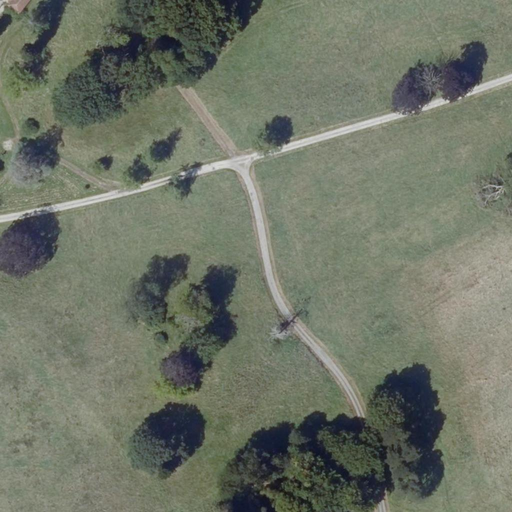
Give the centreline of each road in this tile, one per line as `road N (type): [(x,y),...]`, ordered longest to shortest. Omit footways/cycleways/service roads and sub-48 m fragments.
road 1 (unclassified): [(234,161),(272,295),(357,415),(378,511)]
road 2 (unclassified): [(511,77),(234,161)]
road 3 (unclassified): [(125,191),(0,219)]
